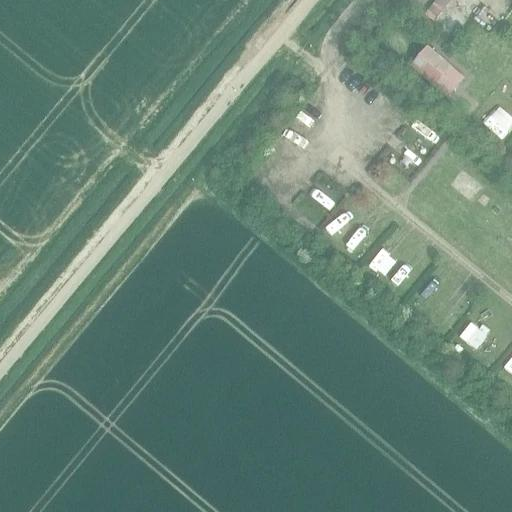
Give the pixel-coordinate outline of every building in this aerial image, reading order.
[(435,0),(423,15),(432,22),(449,0),(435,0)] [(429,45),(454,64),(469,44),(443,25),(429,45)] [(416,70),(402,87),(423,108),(436,90),(453,70),(431,52),(416,70)] [(473,58),(461,70),(475,84),(487,72),(473,58)] [(321,79),(300,106),(319,121),(340,93),(321,79)] [(281,128),(261,154),(283,171),(291,161),(283,155),(295,138),(281,128)] [(367,209),(350,220),(359,235),(377,224),(367,209)] [(418,233),(402,258),(415,266),(431,241),(418,233)] [(449,308),(460,292),(447,284),(436,300),(449,308)]
